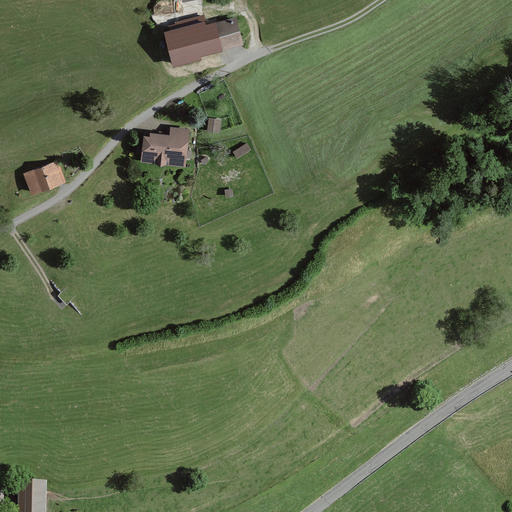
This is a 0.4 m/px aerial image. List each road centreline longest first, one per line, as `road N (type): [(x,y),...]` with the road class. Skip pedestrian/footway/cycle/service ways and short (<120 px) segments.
road 1 (tertiary): [(511,367),(315,511)]
road 2 (track): [(385,0),(271,52)]
